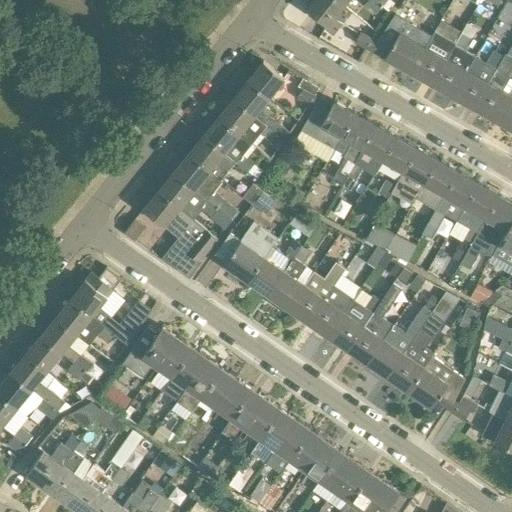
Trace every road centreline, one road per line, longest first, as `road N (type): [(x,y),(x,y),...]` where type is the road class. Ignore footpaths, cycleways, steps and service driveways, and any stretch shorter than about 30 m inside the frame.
road 1 (residential): [(496,511),(87,231)]
road 2 (residential): [(511,171),(253,26)]
road 3 (residential): [(87,231),(253,26)]
road 4 (residential): [(0,337),(87,231)]
